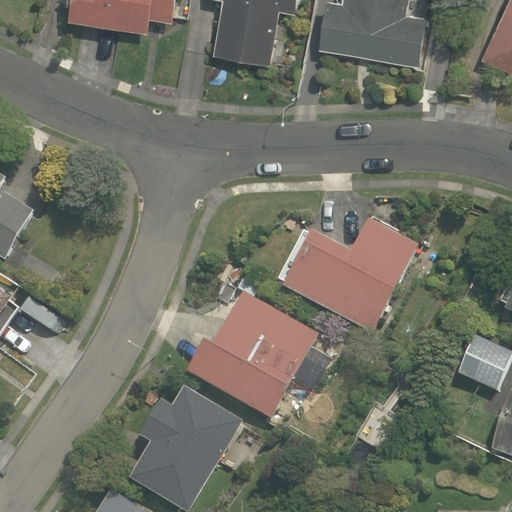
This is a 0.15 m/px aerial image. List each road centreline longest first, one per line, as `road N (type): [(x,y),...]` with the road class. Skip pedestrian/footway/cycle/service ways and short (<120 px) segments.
road 1 (residential): [(177,149),(161,232),(131,316),(4,511)]
road 2 (residential): [(177,149),(434,154),(511,171)]
road 3 (residential): [(0,77),(177,149)]
